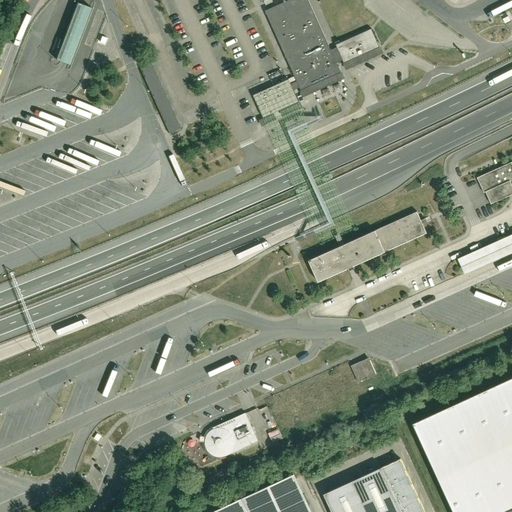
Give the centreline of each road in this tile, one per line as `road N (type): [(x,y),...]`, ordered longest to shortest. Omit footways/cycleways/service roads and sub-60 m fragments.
road 1 (motorway): [(511,75),(309,171),(0,300)]
road 2 (motorway): [(0,352),(317,221),(401,157)]
road 3 (motorway): [(0,327),(401,157)]
road 4 (unknown): [(479,236),(453,164),(511,130)]
road 5 (motorway): [(401,157),(511,104)]
